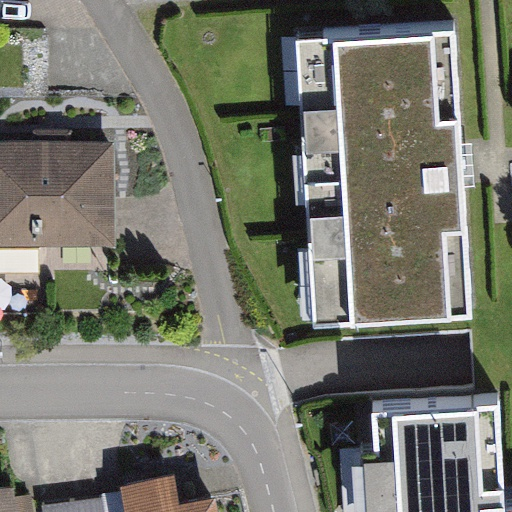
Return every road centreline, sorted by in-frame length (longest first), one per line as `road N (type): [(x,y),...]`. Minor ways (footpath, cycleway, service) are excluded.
road 1 (residential): [(214,405),(227,347),(187,138),(107,0)]
road 2 (residential): [(214,405),(137,393),(0,396)]
road 3 (residential): [(274,511),(244,431),(214,405)]
